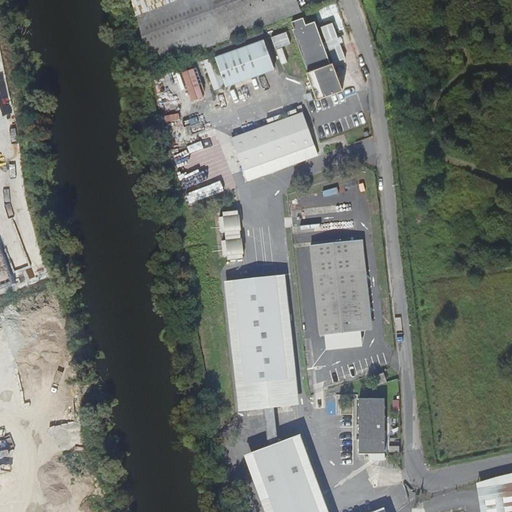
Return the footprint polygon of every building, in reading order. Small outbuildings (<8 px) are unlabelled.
[(298,15),(294,3),(217,32),(206,0),(186,0),(138,18),(155,66),(298,15)] [(206,0),(217,32),(294,3),(293,0),(206,0)] [(306,19),(295,23),(298,29),(293,31),(309,73),(307,74),(317,101),(342,92),(317,22),(308,25),(306,19)] [(258,33),(212,49),(225,89),(274,72),(264,42),(262,43),(258,33)] [(214,59),(203,63),(214,93),(224,89),(214,59)] [(232,142),(243,175),(314,150),(303,117),(232,142)] [(314,150),(243,175),(246,183),(317,159),(314,150)] [(362,245),(355,246),(365,336),(372,335),(362,245)] [(355,246),(310,251),(320,341),(365,336),(355,246)] [(278,294),(276,281),(224,287),(239,417),(291,411),(288,386),(244,391),(234,299),(278,294)] [(278,294),(234,299),(244,391),(288,386),(278,294)] [(375,387),(386,383),(383,375),(372,379),(375,387)] [(359,401),(359,455),(387,455),(387,401),(359,401)] [(323,511),(295,442),(257,458),(278,511),(323,511)]
